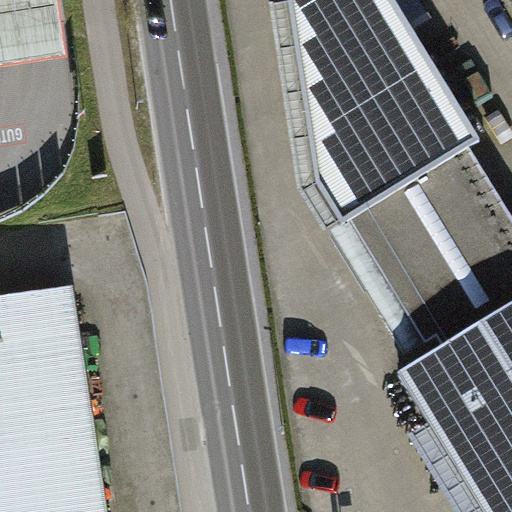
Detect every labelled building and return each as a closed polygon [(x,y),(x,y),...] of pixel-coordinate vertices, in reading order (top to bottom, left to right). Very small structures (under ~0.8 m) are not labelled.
[(0,0),(0,69),(67,60),(58,0),(0,0)] [(511,511),(511,219),(470,150),(482,143),(393,0),(289,0),(290,3),(318,187),(343,227),(352,223),(427,344),(439,337),(446,349),(401,376),(430,425),(434,430),(440,427),(449,441),(457,455),(451,458),(484,511),(511,511)] [(318,187),(290,3),(272,5),(300,192),(327,235),(332,232),(409,356),(427,344),(352,223),(343,227),(318,187)] [(0,511),(105,511),(71,290),(0,300),(0,511)] [(434,430),(430,425),(409,438),(455,511),(484,511),(451,458),(457,455),(449,441),(440,427),(434,430)]
